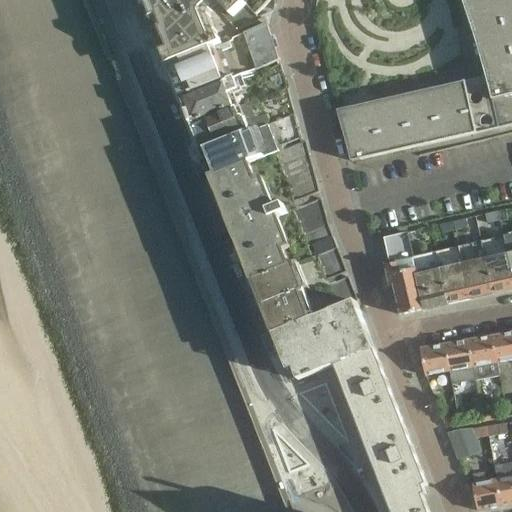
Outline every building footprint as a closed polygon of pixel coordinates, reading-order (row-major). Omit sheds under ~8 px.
[(260,18),(242,0),(141,0),(150,21),(153,20),(162,43),(159,44),(168,66),(222,45),(211,16),(211,12),(216,7),(239,33),(262,23),(261,19),(260,18)] [(462,0),(464,4),(471,2),(475,12),(468,14),(474,32),(481,30),(484,40),(477,42),(481,57),(482,58),(485,71),(486,71),(487,75),(486,75),(489,86),(491,94),(492,94),(493,99),(492,99),(495,111),(497,120),(499,128),(511,125),(511,1),(511,2),(510,0),(462,0)] [(267,27),(244,35),(256,69),(279,61),(267,27)] [(181,100),(233,80),(237,78),(223,44),(222,45),(168,66),(181,100)] [(191,126),(234,109),(228,95),(238,91),(233,80),(181,100),(191,126)] [(362,106),(338,111),(350,156),(371,151),(371,150),(376,149),(384,147),(384,148),(400,145),(400,143),(405,142),(413,141),(413,142),(430,138),(429,136),(434,135),(434,136),(442,134),(443,135),(459,131),(459,130),(464,129),(474,127),(464,82),(461,83),(463,91),(452,93),(450,86),(432,90),(434,97),(422,100),(421,92),(403,96),(404,104),(393,106),(391,99),(373,103),(375,110),(364,113),(362,106)] [(246,135),(235,109),(234,109),(191,126),(202,153),(246,135)] [(250,163),(257,160),(246,135),(202,153),(212,178),(250,163)] [(279,165),(309,154),(306,141),(274,153),(279,165)] [(309,154),(279,165),(284,178),(312,166),(309,154)] [(252,282),(290,267),(272,221),(279,219),(274,206),(268,209),(250,163),(212,178),(252,282)] [(289,190),(316,179),(312,166),(284,178),(289,190)] [(316,179),(289,190),(293,202),(319,191),(316,179)] [(297,223),(325,212),(321,199),(292,210),(297,223)] [(507,210),(499,212),(501,220),(509,218),(507,210)] [(325,212),(297,223),(302,235),(328,225),(325,212)] [(501,220),(499,212),(487,215),(488,223),(501,220)] [(466,220),(454,222),(456,230),(468,227),(466,220)] [(456,230),(454,222),(441,225),(443,233),(456,230)] [(307,247),(333,237),(328,225),(302,235),(307,247)] [(386,250),(410,245),(407,234),(384,239),(386,250)] [(333,237),(307,247),(311,259),(316,257),(337,249),(333,237)] [(495,295),(511,290),(511,267),(505,237),(482,242),(495,295)] [(472,300),(495,295),(482,242),(460,248),(472,300)] [(394,265),(413,260),(410,245),(386,250),(389,262),(393,261),(394,265)] [(449,305),(472,300),(460,248),(437,253),(440,266),(449,305)] [(320,269),(342,261),(337,249),(316,257),(320,269)] [(425,311),(416,272),(413,260),(394,265),(386,266),(391,287),(395,286),(402,316),(425,311)] [(342,261),(320,269),(325,281),(346,273),(342,261)] [(273,335),(315,319),(294,265),(290,267),(252,282),(273,335)] [(425,311),(449,305),(440,266),(416,272),(425,311)] [(332,298),(353,290),(348,278),(328,286),(332,298)] [(353,290),(332,298),(337,310),(357,302),(357,303),(358,302),(353,290)] [(335,368),(376,352),(357,303),(357,302),(337,310),(315,319),(273,335),(288,372),(294,370),(299,382),(335,368)] [(497,364),(511,360),(511,333),(492,337),(497,364)] [(476,379),(499,375),(497,364),(492,337),(469,341),(476,379)] [(453,384),(476,379),(469,341),(446,346),(451,372),(453,384)] [(426,376),(451,372),(446,346),(421,350),(426,376)] [(335,368),(361,435),(402,419),(376,352),(335,368)] [(491,412),(483,414),(484,421),(492,419),(491,412)] [(483,414),(471,416),(472,423),(484,421),(483,414)] [(446,429),(454,426),(450,416),(443,419),(446,429)] [(387,502),(421,489),(429,486),(402,419),(361,435),(387,502)] [(488,427),(490,437),(506,434),(504,424),(488,427)] [(459,461),(480,452),(476,440),(490,437),(488,427),(449,435),(459,461)] [(503,507),(511,505),(511,478),(498,481),(503,507)] [(478,511),(503,507),(498,481),(473,486),(478,511)] [(387,502),(391,511),(430,511),(428,505),(421,489),(387,502)]
